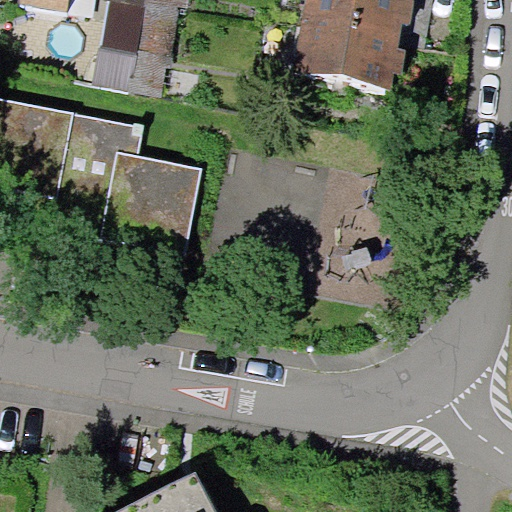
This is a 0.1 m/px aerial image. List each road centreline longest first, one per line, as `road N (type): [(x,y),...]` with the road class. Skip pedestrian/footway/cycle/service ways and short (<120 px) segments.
road 1 (residential): [(511,0),(488,291),(430,376),(343,397),(0,345)]
road 2 (track): [(430,376),(469,501),(465,511)]
